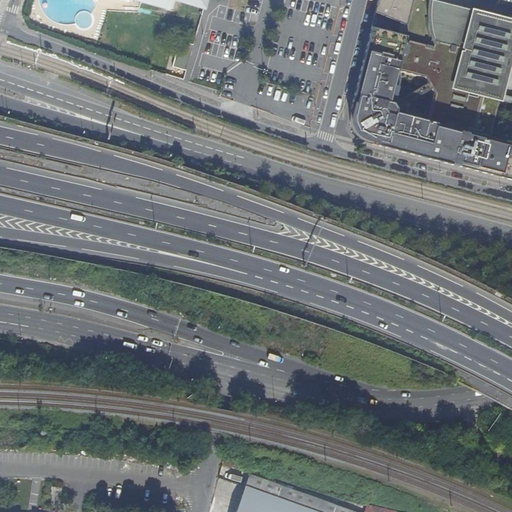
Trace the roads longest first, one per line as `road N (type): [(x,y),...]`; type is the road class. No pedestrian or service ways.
road 1 (motorway): [(511,321),(306,226),(196,187),(0,136)]
road 2 (motorway): [(511,342),(320,259),(0,178)]
road 3 (residential): [(321,148),(6,30)]
road 4 (motorway): [(213,260),(323,290),(511,375)]
road 5 (primary): [(511,238),(210,156)]
road 6 (motorway): [(0,285),(177,329),(287,383)]
road 7 (primary): [(287,383),(374,402),(511,389)]
road 8 (primary): [(0,318),(219,368)]
road 9 (primary): [(210,156),(0,79)]
road 10 (motorway): [(0,207),(213,260)]
road 11 (motorway): [(210,156),(0,101)]
road 12 (motorway): [(0,231),(213,260)]
road 13 (residential): [(0,469),(202,487)]
road 14 (residential): [(511,198),(321,148)]
road 15 (residential): [(321,148),(359,0)]
road 16 (unclassified): [(202,487),(219,368)]
